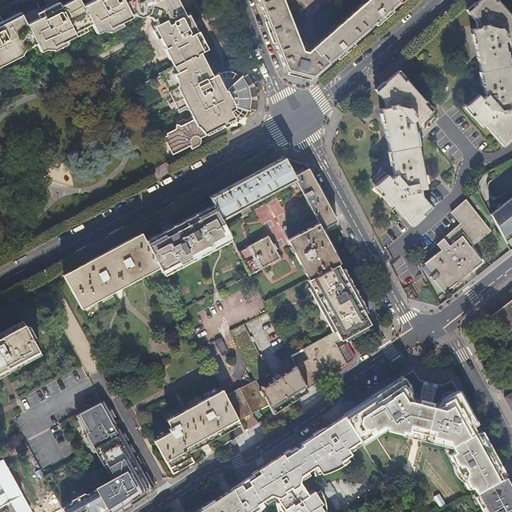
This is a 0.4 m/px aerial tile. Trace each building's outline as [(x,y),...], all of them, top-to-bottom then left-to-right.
[(172,153),(190,144),(192,147),(198,144),(200,142),(201,141),(201,139),(200,137),(209,133),(208,131),(234,117),(229,109),(234,107),(248,108),(250,97),(248,86),(242,74),(225,89),(224,89),(216,73),(211,75),(199,51),(201,50),(197,41),(192,32),(195,30),(187,15),(184,16),(176,0),(93,0),(82,6),(78,0),(72,0),(60,7),(57,3),(37,14),(39,19),(26,25),(21,16),(0,26),(0,66),(22,55),(25,50),(35,43),(40,52),(45,50),(52,49),(53,50),(65,44),(64,41),(74,35),(73,33),(91,24),(96,33),(101,30),(108,30),(108,31),(121,25),(119,22),(130,16),(129,13),(132,12),(134,15),(140,16),(144,15),(150,17),(151,20),(154,18),(156,23),(153,25),(164,47),(163,48),(167,56),(172,65),(166,68),(167,69),(155,75),(174,111),(186,106),(193,119),(182,124),(177,124),(175,128),(166,133),(167,134),(164,136),(172,153)] [(391,9),(399,2),(398,0),(367,0),(308,51),(303,50),(282,0),(258,0),(286,70),(293,72),(306,75),(313,77),(363,33),(371,27),(391,9)] [(467,11),(475,20),(492,23),(507,38),(510,42),(511,40),(511,16),(497,0),(495,0),(495,1),(494,0),(477,0),(475,2),(476,3),(467,11)] [(485,95),(481,98),(492,109),(497,110),(511,109),(511,108),(511,84),(510,73),(503,41),(507,38),(492,23),(475,20),(476,27),(470,28),(478,64),(485,95)] [(376,91),(384,100),(389,99),(403,104),(416,118),(419,122),(431,111),(423,103),(426,101),(406,78),(404,80),(397,71),(384,82),(385,83),(376,91)] [(492,109),(481,98),(478,94),(466,105),(474,113),(472,115),(482,127),(484,125),(503,146),(511,138),(511,110),(511,109),(497,110),(492,109)] [(393,176),(390,179),(402,191),(421,189),(426,188),(412,121),(416,118),(403,104),(389,99),(384,100),(385,107),(379,108),(393,176)] [(283,157),(209,196),(214,207),(220,219),(238,209),(247,204),(295,179),(283,157)] [(283,157),(295,179),(318,223),(288,240),(308,278),(336,264),(339,262),(321,229),(337,220),(306,164),(283,157)] [(402,191),(390,179),(387,175),(375,186),(383,194),(381,196),(391,207),(394,205),(404,217),(413,226),(424,216),(422,213),(431,205),(425,199),(422,195),(421,189),(402,191)] [(437,201),(449,195),(443,184),(431,190),(437,201)] [(460,236),(470,247),(490,230),(466,198),(450,211),(460,222),(443,238),(449,245),(460,236)] [(511,247),(511,198),(493,213),(511,247)] [(0,279),(26,265),(33,262),(97,229),(89,212),(85,204),(0,247),(0,279)] [(247,204),(238,209),(242,216),(250,211),(247,204)] [(146,242),(160,267),(162,272),(230,236),(220,219),(214,207),(146,242)] [(141,233),(63,274),(82,308),(160,267),(146,242),(141,233)] [(449,245),(443,238),(436,243),(440,249),(424,262),(433,273),(431,275),(434,279),(433,280),(443,292),(481,262),(470,247),(460,236),(449,245)] [(267,237),(237,252),(249,274),(279,259),(267,237)] [(315,368),(322,378),(346,363),(337,347),(334,343),(369,324),(336,264),(308,278),(307,279),(335,331),(303,349),(310,362),(313,361),(317,368),(315,368)] [(511,296),(487,316),(502,336),(511,328),(511,296)] [(0,371),(39,351),(24,322),(0,334),(0,371)] [(231,329),(256,378),(267,373),(242,324),(231,329)] [(222,337),(215,341),(223,355),(229,352),(222,337)] [(343,344),(337,347),(346,363),(352,359),(343,344)] [(310,362),(296,369),(306,389),(322,378),(315,368),(317,368),(313,361),(310,362)] [(296,369),(295,366),(283,374),(281,371),(275,375),(277,378),(263,387),(262,385),(260,386),(269,404),(274,413),(307,391),(306,389),(296,369)] [(233,391),(226,395),(239,420),(246,416),(269,404),(260,386),(256,379),(233,391)] [(392,384),(344,415),(360,440),(383,425),(388,426),(387,429),(402,432),(403,430),(408,431),(409,428),(426,432),(425,435),(442,439),(442,437),(448,439),(455,451),(453,452),(458,461),(460,461),(468,475),(464,481),(468,488),(473,485),(477,491),(502,477),(498,471),(500,470),(499,468),(482,437),(480,438),(473,425),(477,423),(465,403),(463,404),(458,394),(443,402),(444,403),(437,407),(414,401),(409,392),(410,391),(403,380),(393,386),(392,384)] [(189,452),(240,423),(239,420),(226,395),(223,389),(167,420),(170,427),(168,428),(170,432),(155,441),(173,473),(193,461),(189,452)] [(112,475),(94,486),(108,511),(115,511),(120,509),(118,504),(125,500),(127,502),(151,486),(119,427),(115,429),(112,423),(115,422),(104,401),(99,403),(79,413),(88,431),(85,432),(95,451),(98,450),(112,475)] [(344,415),(301,443),(302,445),(297,449),(295,447),(241,482),(242,484),(241,484),(241,485),(240,485),(239,485),(238,485),(237,486),(236,486),(235,486),(235,487),(234,487),(233,487),(233,488),(232,488),(244,511),(245,511),(246,511),(254,507),(258,504),(256,500),(259,498),(265,494),(274,494),(278,501),(283,509),(279,511),(321,511),(326,508),(320,498),(318,494),(317,494),(316,492),(313,494),(312,492),(308,495),(300,483),(302,476),(307,473),(312,470),(317,467),(322,475),(325,474),(327,473),(329,472),(333,471),(337,469),(339,468),(344,465),(341,462),(345,459),(351,455),(349,452),(347,449),(356,442),(360,440),(344,415)] [(484,436),(482,437),(499,468),(500,470),(502,469),(484,436)] [(358,445),(356,442),(347,449),(349,452),(358,445)] [(458,461),(453,452),(450,454),(453,461),(458,461)] [(23,494),(3,459),(0,460),(0,506),(10,501),(23,494)] [(321,475),(322,475),(317,467),(312,470),(322,486),(319,488),(321,491),(317,494),(318,494),(320,498),(324,495),(326,498),(337,491),(330,481),(327,483),(321,475)] [(309,477),(307,473),(302,476),(300,483),(309,477)] [(477,491),(472,494),(475,498),(478,497),(483,506),(480,508),(482,511),(511,511),(511,487),(505,475),(502,477),(477,491)] [(108,511),(94,486),(85,492),(96,511),(108,511)] [(244,511),(232,488),(213,500),(214,501),(207,506),(207,505),(195,511),(244,511)] [(29,498),(37,511),(54,511),(58,510),(45,489),(29,498)] [(96,511),(85,492),(62,508),(64,511),(96,511)] [(32,511),(23,494),(10,501),(16,511),(32,511)] [(265,494),(259,498),(262,502),(274,494),(265,494)]
